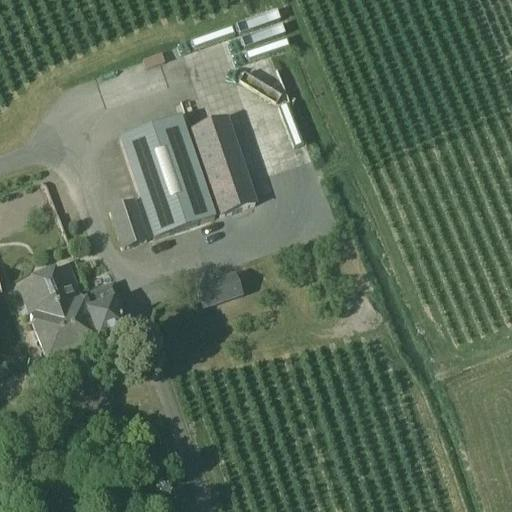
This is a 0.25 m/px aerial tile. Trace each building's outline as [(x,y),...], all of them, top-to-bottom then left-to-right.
[(141,64),(144,72),(162,67),(160,58),(141,64)] [(117,141),(152,243),(215,223),(179,120),(117,141)] [(225,122),(189,134),(219,221),(224,219),(249,210),(254,208),(225,122)] [(120,255),(148,246),(134,204),(106,214),(120,255)] [(68,269),(17,289),(46,365),(94,346),(82,315),(86,314),(85,313),(68,269)] [(234,277),(194,290),(201,314),(241,301),(234,277)] [(83,302),(87,312),(85,313),(86,314),(82,315),(94,346),(97,345),(101,356),(128,346),(115,311),(122,308),(113,286),(89,295),(91,300),(83,302)]
